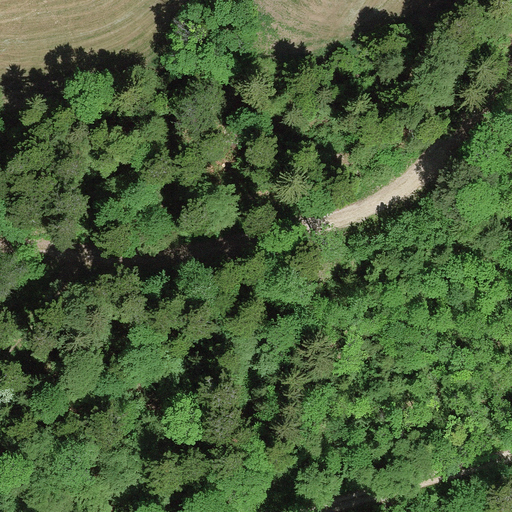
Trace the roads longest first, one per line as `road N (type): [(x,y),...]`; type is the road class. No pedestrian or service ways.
road 1 (track): [(0,246),(129,256),(322,232),(402,196),(511,67)]
road 2 (track): [(511,460),(327,511)]
